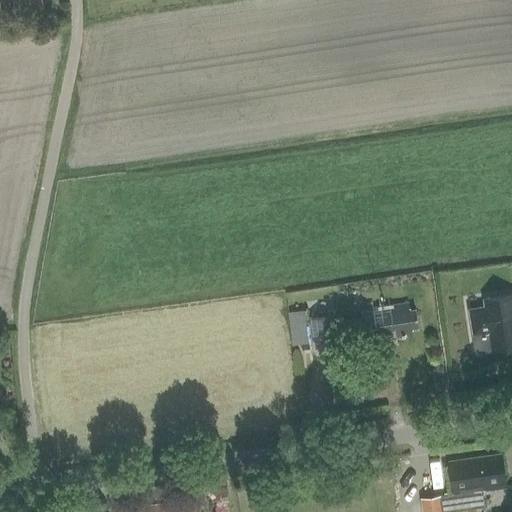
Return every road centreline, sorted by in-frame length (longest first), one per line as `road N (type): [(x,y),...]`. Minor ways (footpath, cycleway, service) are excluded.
road 1 (residential): [(75,0),(75,42),(20,329),(38,492)]
road 2 (unclassified): [(38,492),(511,421)]
